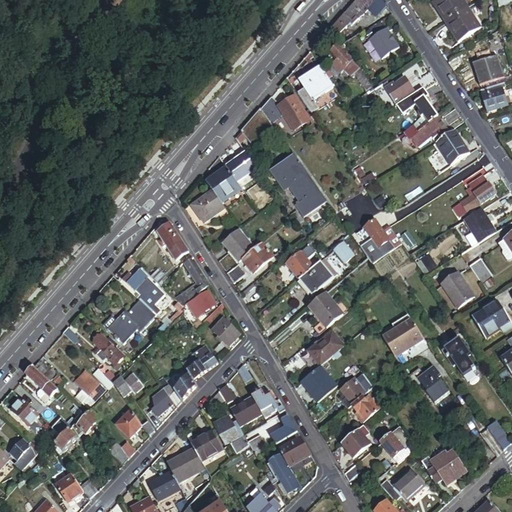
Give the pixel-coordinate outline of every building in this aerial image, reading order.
[(358,0),(346,15),(354,23),(356,25),(364,17),(364,18),(370,12),(380,0),(358,0)] [(388,8),(382,0),(380,0),(370,12),(377,19),(381,15),(388,8)] [(446,24),(470,10),(463,0),(440,0),(433,5),(446,24)] [(482,28),(470,10),(446,24),(459,43),(482,28)] [(346,15),(333,29),(339,37),(352,25),(354,23),(346,15)] [(384,25),(367,36),(371,43),(389,31),(384,25)] [(389,31),(371,43),(384,62),(401,50),(389,31)] [(343,53),(339,49),(332,55),(337,60),(345,69),(352,63),(343,53)] [(312,53),(288,80),(312,114),(318,110),(313,102),(336,88),(312,53)] [(460,59),(449,65),(454,73),(465,66),(460,59)] [(475,67),(479,77),(482,75),(485,87),(506,80),(499,59),(475,67)] [(345,69),(337,60),(331,65),(331,69),(336,74),(340,74),(343,71),(345,69)] [(358,70),(352,63),(345,69),(343,71),(350,78),(358,70)] [(358,70),(350,78),(353,79),(356,77),(366,93),(360,97),(364,102),(376,94),(375,93),(374,91),(359,69),(358,70)] [(430,74),(417,82),(424,92),(424,91),(437,84),(430,74)] [(387,92),(398,109),(417,97),(407,82),(397,89),(395,86),(387,92)] [(505,85),(481,93),(483,97),(503,91),(507,90),(505,85)] [(417,97),(398,109),(403,116),(417,107),(422,115),(425,119),(426,120),(431,127),(440,120),(426,101),(429,99),(424,91),(424,92),(417,97)] [(509,108),(503,91),(483,97),(488,114),(509,108)] [(289,102),(281,108),(296,130),(310,120),(295,98),(289,102)] [(281,117),(269,101),(263,108),(272,122),(281,117)] [(278,133),(262,109),(242,132),(256,148),(278,133)] [(461,119),(455,110),(443,118),(449,126),(461,119)] [(419,135),(431,127),(426,120),(415,128),(419,135)] [(450,135),(440,120),(431,127),(437,135),(441,141),(450,135)] [(409,132),(406,134),(418,151),(433,142),(436,146),(437,146),(452,136),(450,135),(441,141),(437,135),(432,138),(431,136),(424,141),(420,135),(427,131),(431,127),(419,135),(415,128),(409,132)] [(432,138),(437,135),(431,127),(427,131),(431,136),(432,138)] [(431,136),(427,131),(420,135),(424,141),(431,136)] [(471,156),(456,133),(452,136),(437,146),(451,168),(471,156)] [(436,146),(434,147),(441,158),(439,160),(447,171),(451,168),(437,146),(436,146)] [(260,170),(249,154),(228,168),(240,185),(260,170)] [(299,160),(276,176),(288,193),(295,188),(305,204),(298,209),(306,221),(330,204),(299,160)] [(242,189),(240,185),(228,168),(208,183),(213,191),(215,193),(224,206),(233,200),(230,197),(242,189)] [(485,179),(481,172),(473,177),(477,184),(485,179)] [(488,188),(490,186),(485,179),(477,184),(471,188),(474,192),(476,196),(478,195),(476,191),(486,185),(488,188)] [(478,195),(488,188),(486,185),(476,191),(478,195)] [(490,186),(488,188),(478,195),(476,196),(477,197),(482,206),(497,196),(490,186)] [(233,200),(245,192),(242,189),(230,197),(233,200)] [(202,202),(215,193),(213,191),(200,199),(202,202)] [(224,206),(215,193),(202,202),(194,208),(206,224),(227,210),(224,206)] [(389,193),(380,198),(384,205),(393,200),(389,193)] [(473,200),(465,205),(470,213),(482,206),(477,197),(473,200)] [(482,212),(466,223),(474,234),(481,245),(497,235),(491,226),(487,220),(482,212)] [(301,215),(295,219),(301,228),(307,224),(301,215)] [(170,223),(162,223),(160,226),(162,231),(158,234),(162,241),(160,242),(163,247),(166,245),(171,253),(184,244),(170,223)] [(375,223),(364,231),(378,250),(389,242),(375,223)] [(256,251),(240,232),(224,245),(240,265),(243,262),(256,251)] [(474,234),(467,239),(474,249),(481,245),(474,234)] [(511,262),(511,253),(505,243),(500,247),(504,254),(503,256),(508,263),(511,263),(511,262)] [(184,244),(171,253),(176,261),(189,253),(184,244)] [(274,258),(263,245),(256,251),(243,262),(254,275),(274,258)] [(344,246),(336,252),(347,265),(355,258),(344,246)] [(276,256),(282,262),(286,258),(281,252),(276,256)] [(288,267),(300,282),(315,270),(303,255),(288,267)] [(207,280),(194,261),(186,266),(198,286),(207,280)] [(326,261),(322,264),(335,279),(339,276),(326,261)] [(482,262),(471,269),(483,287),(494,280),(482,262)] [(335,279),(322,264),(315,270),(300,282),(301,283),(311,295),(313,298),(335,280),(335,279)] [(239,266),(227,275),(234,285),(246,275),(239,266)] [(159,270),(151,278),(153,279),(163,288),(170,280),(159,270)] [(134,281),(129,286),(140,296),(147,289),(143,285),(149,279),(141,273),(134,281)] [(125,282),(129,286),(134,281),(130,277),(125,282)] [(163,288),(153,279),(148,283),(159,293),(160,293),(161,295),(165,291),(164,290),(163,288)] [(209,284),(207,280),(198,286),(201,290),(202,292),(209,284)] [(454,281),(443,289),(459,311),(476,299),(463,280),(456,284),(454,281)] [(311,295),(301,283),(299,285),(310,297),(311,295)] [(106,288),(99,295),(109,305),(116,298),(106,288)] [(151,293),(147,289),(140,296),(142,300),(144,297),(145,299),(151,293)] [(191,291),(176,300),(186,309),(188,307),(202,292),(201,290),(196,293),(194,290),(191,292),(191,291)] [(195,319),(203,314),(216,305),(208,293),(188,307),(195,319)] [(326,296),(310,309),(328,331),(336,324),(344,317),(326,296)] [(141,302),(150,310),(155,305),(150,302),(149,303),(145,299),(144,297),(142,300),(140,301),(141,302)] [(150,310),(141,302),(128,317),(126,318),(124,316),(118,323),(109,332),(123,345),(137,330),(140,333),(156,316),(150,310)] [(226,309),(222,304),(197,332),(200,337),(226,309)] [(495,333),(511,323),(499,304),(474,320),(486,339),(495,333)] [(358,326),(348,314),(344,317),(336,324),(347,336),(358,326)] [(231,328),(235,324),(229,317),(224,321),(231,328)] [(105,328),(109,332),(118,323),(113,319),(105,328)] [(224,321),(214,333),(230,348),(241,337),(231,328),(224,321)] [(426,342),(412,323),(385,342),(397,361),(426,342)] [(511,326),(511,323),(495,333),(497,336),(511,326)] [(81,341),(69,330),(64,335),(77,346),(81,341)] [(322,368),(346,348),(334,333),(309,353),(322,368)] [(77,346),(64,335),(63,336),(75,348),(77,346)] [(103,352),(109,345),(101,337),(95,344),(99,348),(103,352)] [(460,341),(442,353),(453,369),(455,368),(467,359),(470,357),(460,341)] [(104,363),(109,358),(110,357),(116,351),(109,345),(103,352),(99,348),(95,353),(98,356),(97,357),(104,363)] [(207,348),(195,357),(201,364),(213,355),(207,348)] [(120,364),(126,357),(117,349),(116,351),(110,357),(109,358),(117,366),(115,368),(119,372),(123,367),(120,364)] [(201,364),(188,373),(190,376),(194,382),(219,365),(213,355),(201,364)] [(511,355),(511,357),(502,363),(511,377),(511,355)] [(467,359),(455,368),(463,379),(475,370),(467,359)] [(51,373),(40,363),(34,369),(46,380),(47,378),(51,373)] [(245,366),(239,372),(245,382),(252,378),(245,366)] [(337,387),(322,368),(302,384),(310,392),(313,390),(321,400),(337,387)] [(434,368),(417,380),(424,389),(439,378),(441,377),(434,368)] [(46,380),(34,369),(28,377),(43,391),(45,393),(52,385),(46,380)] [(115,386),(115,385),(100,372),(99,370),(95,374),(111,390),(115,386)] [(107,374),(117,383),(118,381),(109,372),(107,374)] [(105,376),(115,385),(117,383),(107,374),(105,376)] [(79,383),(87,391),(97,401),(106,392),(87,375),(79,383)] [(122,380),(116,386),(125,399),(133,392),(136,396),(145,388),(134,375),(125,383),(122,380)] [(182,404),(198,387),(194,382),(190,376),(175,393),(182,404)] [(370,391),(374,388),(364,376),(357,382),(354,378),(339,390),(343,395),(341,397),(350,408),(351,407),(363,397),(370,391)] [(428,394),(442,383),(439,378),(424,389),(428,394)] [(451,394),(442,383),(428,394),(436,405),(451,394)] [(59,391),(52,385),(45,393),(52,399),(59,391)] [(169,387),(164,390),(165,391),(170,398),(175,393),(169,387)] [(236,402),(228,388),(220,392),(227,404),(228,406),(236,402)] [(363,397),(351,407),(357,414),(359,413),(361,415),(357,418),(363,424),(381,409),(378,406),(380,404),(385,411),(387,409),(374,388),(370,391),(375,398),(372,401),(369,397),(365,400),(363,397)] [(313,390),(310,392),(318,403),(321,400),(313,390)] [(45,393),(43,391),(39,394),(39,398),(47,405),(52,399),(45,393)] [(97,401),(87,391),(83,395),(93,405),(97,401)] [(170,398),(165,391),(154,401),(156,409),(153,412),(159,419),(175,405),(170,398)] [(227,404),(220,392),(214,399),(219,408),(227,404)] [(263,393),(254,398),(255,400),(262,413),(273,407),(276,412),(278,411),(283,408),(280,401),(277,403),(274,398),(273,398),(269,392),(264,395),(263,393)] [(23,403),(13,393),(3,405),(13,414),(23,403)] [(177,409),(182,404),(175,393),(170,398),(175,405),(177,409)] [(339,399),(348,409),(350,408),(341,397),(339,399)] [(263,415),(262,413),(255,400),(232,413),(241,428),(263,415)] [(40,419),(23,403),(13,414),(30,430),(40,419)] [(263,415),(266,419),(272,416),(271,415),(276,412),(273,407),(262,413),(263,415)] [(131,440),(143,428),(133,412),(118,427),(131,440)] [(159,419),(153,412),(147,416),(157,430),(163,423),(159,419)] [(94,414),(79,430),(85,435),(87,437),(102,422),(94,414)] [(250,447),(242,433),(239,428),(236,429),(234,427),(233,425),(230,418),(217,425),(228,446),(231,444),(238,459),(250,447)] [(298,433),(289,418),(283,421),(287,429),(292,437),(298,433)] [(71,433),(73,431),(62,421),(53,430),(61,438),(64,440),(71,433)] [(150,438),(155,434),(148,423),(143,428),(150,438)] [(511,446),(497,425),(488,431),(504,453),(511,446)] [(77,427),(75,430),(80,439),(85,435),(79,430),(77,427)] [(292,437),(287,429),(272,437),(277,446),(292,437)] [(364,429),(360,432),(365,439),(369,435),(364,429)] [(50,435),(50,441),(57,448),(64,440),(61,438),(53,430),(50,435)] [(75,430),(74,430),(73,431),(71,433),(79,441),(80,439),(75,430)] [(401,430),(393,436),(406,452),(395,461),(397,464),(414,450),(401,430)] [(227,456),(213,432),(191,444),(195,450),(205,468),(227,456)] [(365,439),(360,432),(343,446),(354,460),(371,446),(365,439)] [(79,441),(71,433),(64,440),(57,448),(66,455),(79,441)] [(406,452),(393,436),(381,447),(394,462),(395,461),(406,452)] [(262,438),(250,445),(251,446),(258,458),(262,455),(259,449),(266,445),(262,438)] [(311,455),(303,440),(281,453),(283,456),(290,468),(311,455)] [(31,452),(33,450),(25,443),(11,457),(19,464),(24,459),(31,452)] [(123,468),(129,461),(122,450),(119,445),(112,451),(123,468)] [(122,450),(129,461),(136,453),(127,445),(122,450)] [(66,455),(57,448),(56,450),(55,450),(62,460),(64,457),(66,455)] [(41,458),(33,450),(31,452),(33,456),(39,461),(41,458)] [(205,469),(205,468),(195,450),(168,465),(172,473),(178,484),(205,469)] [(414,450),(397,464),(399,466),(415,452),(414,450)] [(433,464),(444,481),(448,486),(466,474),(454,456),(451,457),(449,454),(433,464)] [(301,494),(303,491),(290,468),(283,456),(272,463),(284,484),(280,486),(286,496),(298,489),(301,494)] [(24,459),(19,464),(22,468),(28,462),(24,459)] [(433,464),(430,459),(423,465),(436,486),(444,481),(433,464)] [(30,476),(34,472),(33,472),(28,466),(24,469),(30,476)] [(357,466),(346,475),(350,483),(363,473),(357,466)] [(409,470),(391,487),(393,489),(411,472),(409,470)] [(44,485),(35,471),(34,472),(30,476),(29,477),(26,480),(35,492),(44,485)] [(393,489),(399,496),(405,503),(424,486),(411,472),(393,489)] [(182,490),(178,484),(172,473),(151,485),(160,502),(182,490)] [(69,504),(84,494),(82,490),(72,476),(57,486),(69,504)] [(35,492),(26,480),(18,489),(26,500),(35,492)] [(142,484),(139,481),(134,486),(137,489),(142,484)] [(386,481),(380,486),(394,501),(399,496),(393,489),(391,487),(386,481)] [(90,503),(99,494),(90,483),(82,490),(84,494),(90,503)] [(13,484),(4,494),(9,498),(18,488),(13,484)] [(277,492),(274,486),(266,493),(271,498),(277,492)] [(272,505),(264,496),(250,509),(251,511),(278,511),(282,508),(279,505),(282,502),(278,499),(272,505)] [(159,511),(151,497),(132,509),(134,511),(159,511)] [(187,511),(192,507),(188,500),(178,505),(181,511),(187,511)] [(396,511),(388,503),(378,511),(396,511)]
